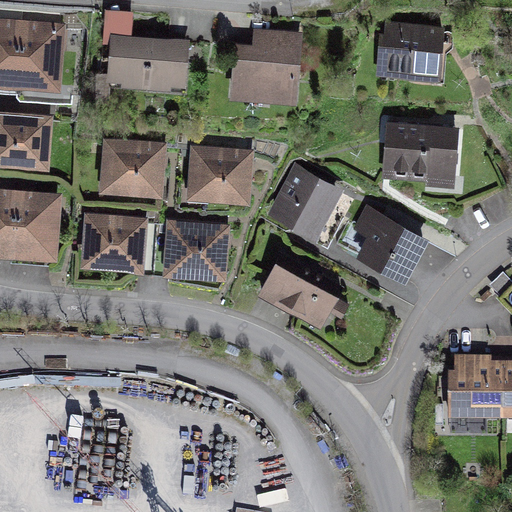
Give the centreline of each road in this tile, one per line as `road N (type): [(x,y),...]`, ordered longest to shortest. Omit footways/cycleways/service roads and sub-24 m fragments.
road 1 (residential): [(0,292),(202,317),(266,344),(366,427)]
road 2 (residential): [(511,243),(492,252),(445,304),(366,427)]
